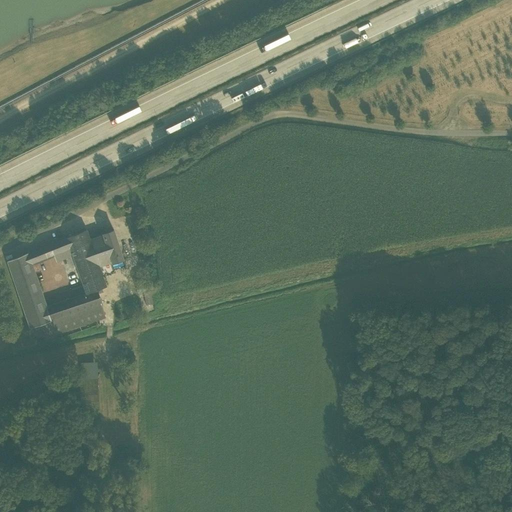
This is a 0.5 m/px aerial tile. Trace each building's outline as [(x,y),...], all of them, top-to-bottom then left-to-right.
[(78,272),(82,283),(86,293),(97,289),(106,286),(99,266),(90,239),(86,229),(66,237),(70,248),(78,272)] [(112,263),(123,259),(113,230),(102,234),(103,235),(90,239),(99,266),(112,262),(112,263)] [(49,244),(53,255),(70,248),(66,237),(49,244)] [(53,255),(49,244),(42,246),(47,257),(53,255)] [(47,257),(42,246),(7,261),(30,328),(51,321),(46,307),(32,263),(47,257)] [(82,283),(78,272),(68,277),(72,287),(82,283)] [(86,293),(46,307),(51,321),(101,304),(102,303),(97,289),(86,293)] [(51,321),(30,328),(35,341),(105,317),(101,304),(51,321)]
